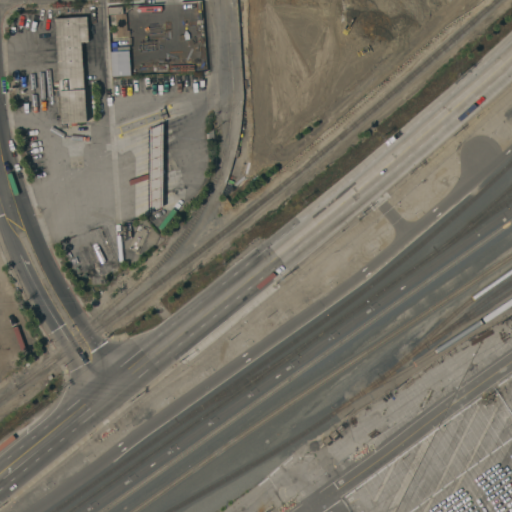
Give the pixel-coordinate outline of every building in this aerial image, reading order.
[(313,93),(312,68),(277,69),(278,86),(253,87),(247,0),(448,0),(449,1),(297,128),(299,130),(266,157),(254,143),(256,141),(313,93)] [(157,11),(157,20),(131,22),(130,13),(157,11)] [(128,36),(117,37),(115,14),(126,13),(127,30),(128,36)] [(54,18),(86,16),(88,42),(81,42),(86,122),(61,123),(54,18)] [(148,129),(163,123),(162,207),(148,213),(148,129)]
